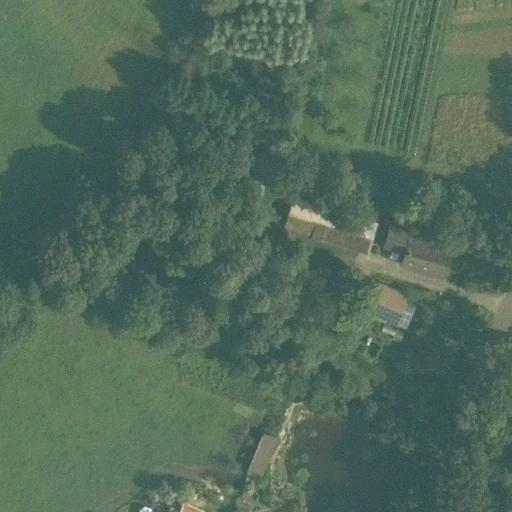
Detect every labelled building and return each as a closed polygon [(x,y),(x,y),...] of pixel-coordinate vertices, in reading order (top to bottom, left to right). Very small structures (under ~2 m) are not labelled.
[(367,254),(377,221),(292,195),(282,228),(367,254)] [(399,263),(441,275),(450,245),(409,232),(399,263)] [(398,248),(400,238),(382,234),(380,243),(398,248)] [(395,262),(397,248),(379,246),(377,260),(395,262)] [(286,289),(310,298),(317,279),(292,270),(286,289)] [(377,281),(364,310),(405,327),(413,307),(403,302),(407,294),(377,281)] [(302,317),(309,301),(287,291),(280,308),(302,317)] [(262,472),(277,436),(260,429),(246,465),(262,472)] [(206,511),(183,502),(178,511),(206,511)]
